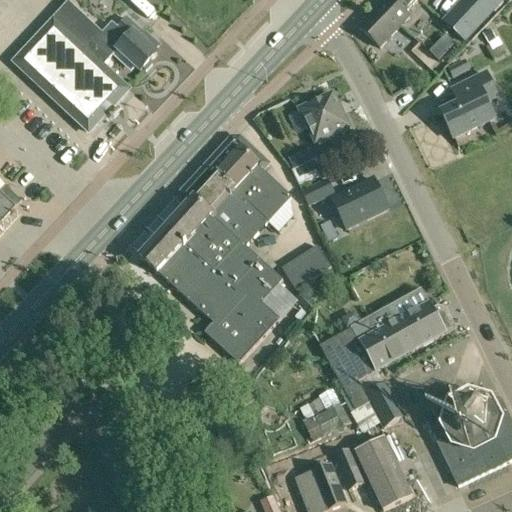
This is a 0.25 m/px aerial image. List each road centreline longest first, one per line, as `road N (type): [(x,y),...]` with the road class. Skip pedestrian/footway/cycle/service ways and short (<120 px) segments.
road 1 (secondary): [(0,342),(312,8)]
road 2 (residential): [(511,393),(331,30)]
road 3 (residential): [(0,494),(81,416),(98,425),(136,511)]
